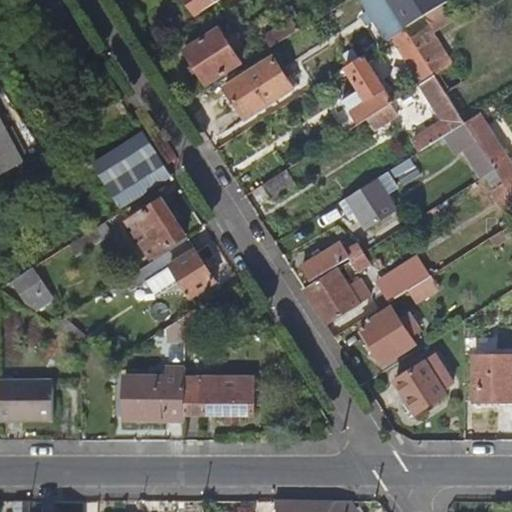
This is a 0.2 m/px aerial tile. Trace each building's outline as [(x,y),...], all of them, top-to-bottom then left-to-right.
[(14,0),(60,70),(91,50),(59,0),(14,0)] [(188,0),(198,14),(220,0),(188,0)] [(398,21),(384,0),(359,0),(367,12),(374,23),(380,33),(386,42),(404,31),(398,21)] [(407,0),(384,0),(398,21),(404,31),(420,20),(407,0)] [(433,0),(407,0),(420,20),(439,8),(433,0)] [(447,3),(445,0),(433,0),(439,8),(440,8),(447,3)] [(439,8),(420,20),(404,31),(408,37),(433,76),(445,94),(461,84),(429,34),(450,22),(440,8),(439,8)] [(374,23),(367,12),(359,18),(365,28),(374,23)] [(263,40),(269,50),(295,33),(288,23),(263,40)] [(205,86),(239,65),(237,61),(243,58),(237,46),(231,50),(219,31),(185,53),(205,86)] [(413,66),(423,83),(433,76),(408,37),(395,45),(408,69),(413,66)] [(363,57),(345,68),(359,91),(366,104),(348,114),(355,127),(366,120),(392,103),(363,57)] [(294,88),(274,58),(226,88),(245,120),(294,88)] [(441,138),(464,124),(445,94),(433,76),(423,83),(420,85),(443,121),(413,141),(419,152),(441,138)] [(366,104),(359,91),(338,104),(345,116),(348,114),(366,104)] [(397,100),(392,103),(366,120),(372,131),(403,111),(397,100)] [(493,170),(508,161),(478,114),(464,124),(475,142),(477,145),(493,170)] [(0,175),(23,163),(0,120),(0,175)] [(475,142),(464,124),(441,138),(454,156),(475,142)] [(173,177),(145,134),(95,165),(123,209),(173,177)] [(483,177),(493,170),(477,145),(461,155),(477,180),(483,177)] [(511,164),(511,165),(508,161),(493,170),(502,184),(511,199),(511,164)] [(419,174),(415,166),(396,176),(401,184),(419,174)] [(511,199),(502,184),(493,170),(483,177),(492,190),(489,192),(510,226),(511,224),(511,199)] [(287,171),(261,187),(271,201),(296,184),(287,171)] [(374,181),(345,200),(356,215),(366,228),(394,209),(374,181)] [(356,215),(345,200),(338,204),(348,220),(356,215)] [(150,260),(186,237),(161,201),(127,223),(150,260)] [(108,224),(72,248),(79,260),(116,236),(108,224)] [(511,236),(511,224),(510,226),(489,239),(494,248),(511,236)] [(188,241),(144,268),(122,282),(130,294),(146,284),(156,299),(180,283),(190,299),(215,283),(188,241)] [(351,260),(363,253),(358,245),(347,253),(339,244),(303,268),(311,281),(349,257),(351,260)] [(370,265),(363,253),(351,260),(349,262),(357,273),(370,265)] [(304,290),(327,325),(361,303),(339,268),(304,290)] [(2,295),(39,316),(56,303),(35,272),(2,295)] [(392,282),(367,298),(375,312),(394,300),(401,295),(392,282)] [(401,295),(394,300),(401,313),(428,296),(421,283),(401,295)] [(202,348),(201,307),(185,318),(185,348),(185,350),(202,348)] [(385,364),(416,344),(413,337),(421,332),(410,313),(399,319),(392,307),(360,327),(385,364)] [(84,333),(66,318),(55,325),(79,339),(84,333)] [(185,318),(170,328),(170,348),(185,348),(185,318)] [(100,323),(85,333),(91,343),(106,333),(100,323)] [(206,374),(205,354),(190,354),(191,374),(206,374)] [(511,401),(511,357),(474,357),(474,403),(511,401)] [(124,422),(185,421),(185,417),(185,379),(185,369),(168,369),(168,375),(125,375),(124,422)] [(430,386),(423,373),(392,392),(412,424),(442,405),(439,399),(449,393),(441,380),(430,386)] [(185,379),(185,417),(226,417),(226,424),(237,425),(237,417),(248,416),(248,379),(185,379)] [(52,382),(0,381),(0,422),(51,422),(52,382)]
